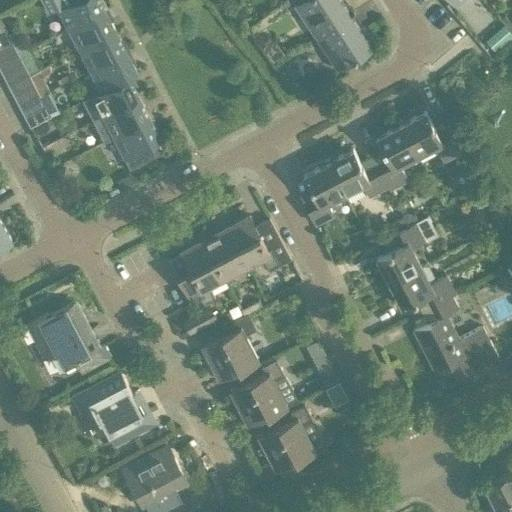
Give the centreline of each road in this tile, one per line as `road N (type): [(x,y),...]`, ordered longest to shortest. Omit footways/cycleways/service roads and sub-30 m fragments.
road 1 (residential): [(252,149),(319,274),(313,299),(370,417),(401,402),(431,457)]
road 2 (residential): [(233,492),(184,405),(160,390),(73,239)]
road 3 (residential): [(252,149),(397,70),(416,39),(394,0)]
road 4 (residential): [(73,239),(252,149)]
road 5 (residential): [(73,239),(0,113)]
road 6 (residential): [(59,511),(0,404)]
